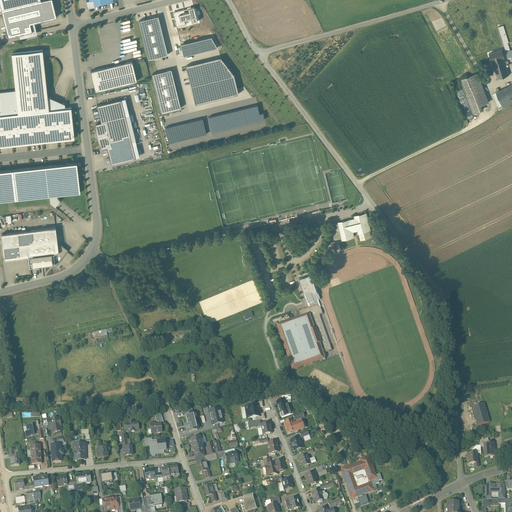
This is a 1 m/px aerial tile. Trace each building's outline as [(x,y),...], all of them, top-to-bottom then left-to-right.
[(0,0),(0,10),(1,10),(41,0),(40,0),(0,0)] [(41,0),(1,10),(8,37),(19,34),(32,31),(30,23),(34,22),(56,17),(52,0),(41,0)] [(198,21),(194,7),(188,8),(189,12),(185,13),(184,9),(172,12),(176,27),(185,24),(184,20),(190,18),(192,23),(198,21)] [(139,20),(148,59),(168,55),(158,16),(139,20)] [(37,34),(34,22),(30,23),(32,31),(19,34),(20,38),(37,34)] [(509,42),(503,25),(498,26),(508,57),(511,56),(511,55),(511,49),(510,50),(508,42),(509,42)] [(180,44),(183,56),(217,47),(211,37),(180,44)] [(502,49),(489,53),(492,61),(492,60),(504,57),(502,49)] [(12,53),(16,91),(0,92),(0,146),(74,138),(71,108),(65,108),(49,110),(47,98),(42,50),(12,53)] [(186,66),(195,104),(238,94),(233,75),(220,57),(186,66)] [(504,57),(492,60),(498,78),(509,74),(506,64),(505,61),(504,57)] [(132,61),(90,71),(95,91),(137,81),(132,61)] [(181,108),(171,69),(152,74),(161,113),(181,108)] [(477,73),(461,79),(474,113),(482,109),(480,105),(485,103),(488,102),(477,73)] [(511,84),(503,88),(507,98),(511,95),(511,84)] [(503,88),(496,92),(501,101),(507,98),(503,88)] [(67,100),(51,93),(49,98),(47,98),(49,110),(65,108),(65,104),(67,100)] [(511,95),(507,98),(501,101),(502,104),(503,106),(511,101),(511,95)] [(121,99),(97,105),(101,122),(107,146),(111,163),(135,157),(121,99)] [(257,105),(208,117),(212,132),(264,119),(263,113),(259,114),(257,105)] [(165,127),(169,143),(206,134),(203,118),(165,127)] [(101,122),(96,123),(96,129),(97,136),(99,142),(102,148),(107,146),(101,122)] [(77,163),(0,170),(0,201),(80,193),(77,163)] [(349,220),(338,222),(342,240),(353,237),(353,233),(351,233),(351,232),(352,231),(352,230),(353,230),(353,231),(358,230),(358,233),(370,230),(366,213),(354,216),(355,219),(351,220),(349,221),(349,220)] [(336,223),(331,224),(335,239),(340,238),(336,223)] [(55,227),(1,234),(4,259),(28,256),(59,252),(58,247),(55,227)] [(59,252),(28,256),(29,266),(51,264),(55,267),(68,250),(60,244),(58,247),(59,252)] [(299,279),(308,304),(319,300),(310,275),(299,279)] [(310,315),(323,354),(332,351),(320,316),(323,314),(321,308),(315,306),(298,312),(300,319),(310,315)] [(310,315),(300,319),(277,327),(292,370),(325,359),(323,354),(310,315)] [(95,339),(108,335),(107,332),(111,331),(111,328),(93,332),(95,339)] [(285,400),(276,403),(280,413),(289,410),(287,406),(286,406),(284,400),(285,400)] [(483,404),(472,407),(478,426),(489,423),(483,404)] [(254,406),(245,407),(247,419),(260,417),(259,408),(259,405),(254,406)] [(184,416),(193,414),(192,408),(181,409),(183,417),(184,416)] [(371,411),(366,409),(365,408),(362,415),(369,416),(371,411)] [(209,411),(210,418),(221,416),(219,409),(209,411)] [(289,410),(280,413),(282,418),(290,414),(289,410)] [(385,416),(375,411),(373,416),(382,420),(385,416)] [(302,412),(293,416),(295,421),(301,418),(301,419),(304,418),(302,412)] [(185,416),(187,424),(186,424),(187,428),(188,428),(189,432),(197,430),(193,414),(185,416)] [(221,416),(210,418),(212,425),(223,423),(221,416)] [(394,421),(387,417),(384,422),(392,425),(394,421)] [(59,418),(47,420),(48,427),(42,427),(43,430),(47,429),(47,430),(57,428),(60,427),(61,427),(59,418)] [(301,422),(293,425),(292,421),(284,423),(288,434),(296,431),(297,432),(304,429),(301,422)] [(129,423),(124,424),(126,432),(130,431),(130,432),(135,432),(135,430),(138,429),(137,422),(132,423),(132,422),(129,423)] [(159,424),(155,425),(155,423),(150,424),(151,433),(160,433),(161,432),(161,429),(160,428),(159,424)] [(261,425),(263,435),(272,434),(270,423),(261,425)] [(32,426),(26,427),(27,432),(25,433),(26,437),(34,436),(32,426)] [(307,431),(299,434),(301,439),(302,439),(309,436),(307,431)] [(199,438),(191,440),(193,447),(192,448),(193,451),(194,452),(203,450),(201,444),(199,438)] [(299,438),(290,441),(294,451),(294,452),(303,448),(301,444),(299,438)] [(488,439),(480,441),(480,446),(480,447),(484,447),(484,444),(488,444),(488,439)] [(126,440),(122,440),(123,453),(125,453),(125,456),(132,456),(131,446),(127,447),(126,440)] [(152,441),(149,441),(149,446),(150,455),(164,454),(163,451),(166,451),(165,441),(158,441),(158,440),(152,441)] [(101,449),(101,442),(96,442),(98,459),(108,458),(107,453),(106,453),(106,448),(101,449)] [(277,442),(268,444),(270,454),(279,452),(277,442)] [(212,443),(206,445),(209,456),(215,454),(212,443)] [(488,444),(484,444),(484,447),(485,457),(489,456),(491,455),(494,454),(494,445),(490,445),(490,444),(488,444)] [(55,446),(51,446),(53,462),(61,462),(60,445),(55,446)] [(85,446),(73,447),(74,461),(83,460),(82,455),(86,454),(85,446)] [(39,447),(31,447),(32,464),(41,464),(39,447)] [(13,449),(9,450),(11,466),(19,465),(18,456),(14,456),(13,449)] [(225,455),(226,458),(227,464),(231,463),(232,464),(235,463),(235,462),(238,461),(235,452),(225,455)] [(473,454),(467,454),(467,457),(467,458),(467,460),(468,461),(468,464),(478,463),(477,454),(477,453),(473,454)] [(307,455),(298,458),(302,467),(302,468),(311,464),(309,460),(307,455)] [(368,457),(362,459),(363,461),(341,469),(352,499),(358,497),(357,494),(361,493),(362,495),(373,491),(372,488),(371,485),(369,486),(367,481),(376,478),(375,476),(374,472),(372,473),(370,469),(372,468),(368,457)] [(269,459),(263,460),(265,468),(271,466),(269,459)] [(283,461),(275,463),(277,472),(285,470),(283,461)] [(206,462),(198,464),(200,473),(204,472),(208,471),(206,462)] [(177,467),(168,468),(169,477),(175,476),(175,474),(178,474),(177,467)] [(168,468),(161,469),(162,474),(162,478),(169,477),(168,468)] [(154,471),(145,472),(146,479),(149,479),(149,480),(155,479),(155,475),(154,471)] [(314,473),(305,476),(309,486),(317,482),(314,473)] [(80,476),(81,480),(81,484),(91,482),(89,474),(80,476)] [(110,479),(109,474),(100,476),(101,483),(105,482),(105,484),(118,481),(117,478),(110,479)] [(380,474),(375,476),(376,478),(367,481),(369,486),(371,485),(372,488),(376,487),(375,485),(379,483),(378,482),(382,480),(380,474)] [(47,478),(38,479),(39,484),(34,484),(35,488),(48,486),(47,478)] [(66,478),(57,479),(58,488),(67,486),(67,482),(66,478)] [(290,479),(282,481),(284,491),(292,489),(290,479)] [(24,482),(14,483),(15,490),(19,490),(19,491),(25,490),(24,486),(24,482)] [(212,485),(204,488),(206,497),(211,496),(214,495),(212,485)] [(505,485),(490,485),(490,487),(487,487),(487,497),(491,497),(490,493),(499,493),(499,499),(505,499),(505,485)] [(183,489),(176,490),(178,502),(187,501),(186,496),(185,496),(183,489)] [(320,490),(311,493),(315,503),(318,502),(324,500),(322,496),(321,496),(320,490)] [(40,492),(33,493),(34,500),(41,499),(40,492)] [(366,495),(358,498),(360,505),(368,503),(366,495)] [(160,496),(147,499),(148,506),(162,504),(160,496)] [(117,498),(103,500),(104,506),(104,511),(105,511),(118,509),(117,498)] [(252,498),(245,500),(246,503),(243,504),(245,511),(246,511),(247,511),(253,511),(254,511),(252,503),(253,503),(252,498)] [(297,498),(288,500),(288,501),(291,510),(300,508),(297,498)] [(484,499),(484,506),(482,506),(481,511),(486,511),(486,508),(489,508),(489,506),(499,506),(499,503),(499,499),(484,499)] [(499,499),(499,503),(506,503),(505,511),(511,511),(511,499),(505,499),(499,499)] [(138,500),(128,501),(130,511),(140,509),(138,500)] [(458,511),(458,503),(447,503),(447,511),(458,511)]
